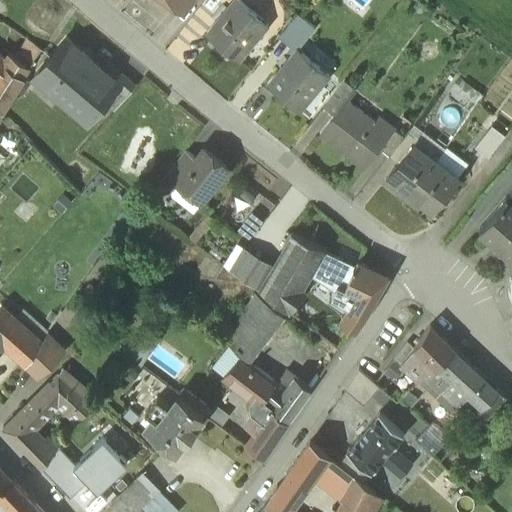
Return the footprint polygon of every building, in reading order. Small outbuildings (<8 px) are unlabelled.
[(248,8),(238,0),(234,0),(207,32),(239,59),(268,24),(248,8)] [(296,12),(279,34),(293,45),(306,28),(310,23),(296,12)] [(102,68),(66,37),(35,75),(88,120),(105,100),(119,83),(102,68)] [(41,48),(27,39),(16,57),(30,66),(41,48)] [(329,74),(297,48),(268,83),(300,110),(329,74)] [(7,59),(0,70),(0,110),(2,111),(30,66),(16,57),(10,54),(7,59)] [(119,83),(105,100),(115,109),(135,86),(107,63),(102,68),(119,83)] [(325,106),(335,114),(347,99),(356,87),(346,78),(325,106)] [(391,132),(347,99),(335,114),(321,133),(365,167),(380,147),(391,132)] [(492,123),(475,145),(488,155),(505,134),(492,123)] [(391,132),(380,147),(389,154),(404,135),(394,127),(391,132)] [(404,135),(389,154),(399,161),(414,142),(419,136),(409,129),(404,135)] [(414,142),(399,161),(387,177),(409,194),(436,159),(414,142)] [(177,182),(201,201),(227,167),(203,149),(196,158),(177,182)] [(185,150),(167,173),(177,182),(196,158),(185,150)] [(436,159),(409,194),(431,211),(458,176),(436,159)] [(511,191),(481,228),(511,256),(511,191)] [(272,265),(258,289),(289,313),(303,289),(316,266),(326,249),(291,233),(272,265)] [(272,265),(243,247),(229,270),(245,282),(258,289),(272,265)] [(358,261),(326,249),(316,266),(350,277),(358,261)] [(388,276),(358,261),(350,277),(340,298),(352,306),(363,314),(388,276)] [(256,295),(224,338),(249,361),(283,315),(256,295)] [(42,341),(2,304),(0,305),(0,321),(13,334),(5,343),(26,365),(42,341)] [(352,306),(343,318),(354,326),(363,314),(352,306)] [(0,321),(0,348),(5,343),(13,334),(0,321)] [(455,350),(430,326),(414,347),(413,348),(414,349),(401,365),(419,381),(434,365),(437,362),(440,365),(455,350)] [(63,350),(46,334),(42,341),(26,365),(38,376),(63,350)] [(408,342),(394,360),(401,365),(414,349),(413,348),(414,347),(408,342)] [(486,379),(455,350),(440,365),(437,362),(434,365),(419,381),(419,382),(437,398),(443,392),(456,378),(472,394),(486,379)] [(277,384),(248,363),(249,361),(242,355),(225,377),(252,398),(250,401),(251,412),(254,415),(255,415),(265,400),(277,384)] [(64,365),(45,385),(61,399),(59,402),(79,421),(91,406),(95,400),(78,388),(85,382),(64,365)] [(359,370),(345,391),(364,407),(380,388),(359,370)] [(277,384),(265,400),(273,406),(271,409),(289,422),(312,389),(298,378),(288,392),(277,384)] [(472,394),(456,378),(443,392),(460,407),(472,394)] [(486,379),(472,394),(487,408),(500,392),(486,379)] [(100,394),(85,382),(78,388),(95,400),(97,398),(100,394)] [(45,385),(3,429),(29,456),(42,443),(46,447),(51,443),(35,426),(59,402),(61,399),(45,385)] [(487,408),(477,418),(482,423),(506,398),(500,393),(487,408)] [(179,395),(171,405),(158,395),(146,411),(153,417),(146,425),(177,449),(204,414),(179,395)] [(95,400),(91,406),(96,411),(103,402),(97,398),(95,400)] [(265,400),(255,415),(254,415),(247,425),(255,432),(269,443),(271,444),(273,445),(289,422),(271,409),(273,406),(265,400)] [(511,419),(511,411),(506,407),(479,438),(490,446),(511,419)] [(380,413),(347,452),(348,453),(371,472),(382,460),(393,447),(404,434),(380,413)] [(471,427),(465,421),(449,441),(427,427),(416,439),(442,461),(453,448),(458,452),(476,431),(471,427)] [(475,423),(471,427),(476,431),(480,427),(475,423)] [(59,448),(42,469),(70,498),(88,482),(98,492),(127,465),(103,439),(76,465),(59,448)] [(310,441),(288,473),(305,486),(328,455),(310,441)] [(46,447),(42,443),(29,456),(42,469),(57,449),(51,443),(46,447)] [(393,447),(382,460),(390,467),(402,454),(393,447)] [(371,472),(348,453),(339,463),(354,474),(363,482),(371,472)] [(0,490),(11,480),(0,468),(0,490)] [(288,473),(266,504),(276,511),(287,511),(305,486),(288,473)] [(354,474),(342,496),(345,500),(338,511),(365,511),(376,492),(363,482),(354,474)] [(42,511),(11,480),(0,490),(0,497),(13,510),(11,511),(42,511)]
